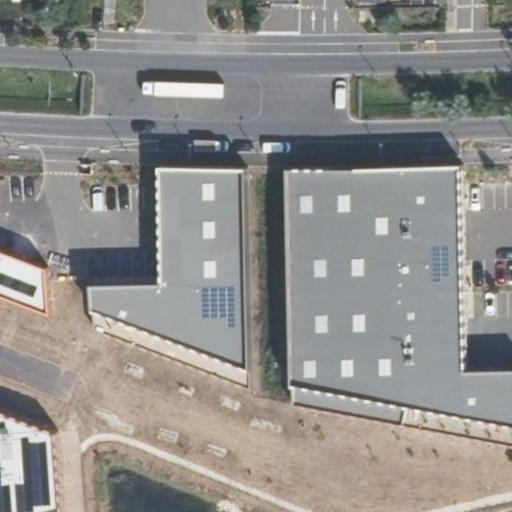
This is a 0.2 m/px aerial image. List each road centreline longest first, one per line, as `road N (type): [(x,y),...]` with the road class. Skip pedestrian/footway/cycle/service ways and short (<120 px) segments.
road 1 (unclassified): [(511,55),(298,59)]
road 2 (unclassified): [(299,128),(511,125)]
road 3 (unclassified): [(137,127),(299,128)]
road 4 (unclassified): [(298,59),(138,61)]
road 5 (unclassified): [(138,61),(0,52)]
road 6 (unclassified): [(0,120),(137,127)]
